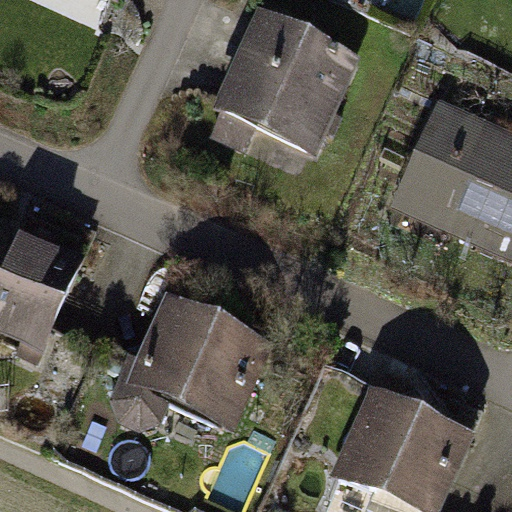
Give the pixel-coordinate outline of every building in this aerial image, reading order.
[(132,0),(95,0),(127,13),(132,0)] [(266,19),(223,118),(328,164),(371,65),(266,19)] [(511,141),(447,114),(406,208),(511,253),(511,141)] [(86,276),(0,236),(0,336),(49,358),(86,276)] [(176,314),(140,391),(233,435),(270,358),(176,314)] [(164,436),(174,410),(126,390),(116,416),(164,436)] [(446,511),(471,459),(378,415),(347,480),(415,511),(446,511)]
